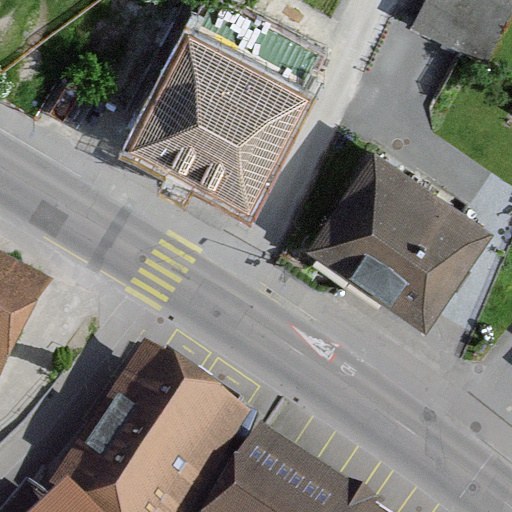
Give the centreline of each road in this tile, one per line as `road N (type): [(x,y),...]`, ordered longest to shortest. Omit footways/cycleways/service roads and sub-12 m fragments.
road 1 (primary): [(0,167),(225,301),(511,505)]
road 2 (unknown): [(305,356),(206,511)]
